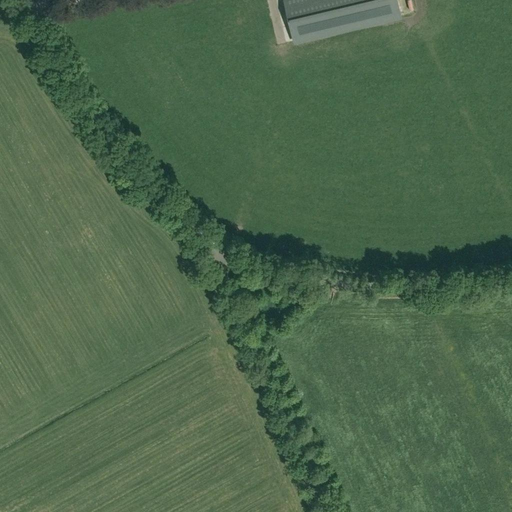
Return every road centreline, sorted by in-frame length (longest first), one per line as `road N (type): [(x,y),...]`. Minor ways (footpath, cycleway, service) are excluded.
road 1 (unclassified): [(213,248),(135,167),(23,0)]
road 2 (unclassified): [(213,248),(353,286),(511,281)]
road 3 (unclassified): [(330,511),(213,248)]
